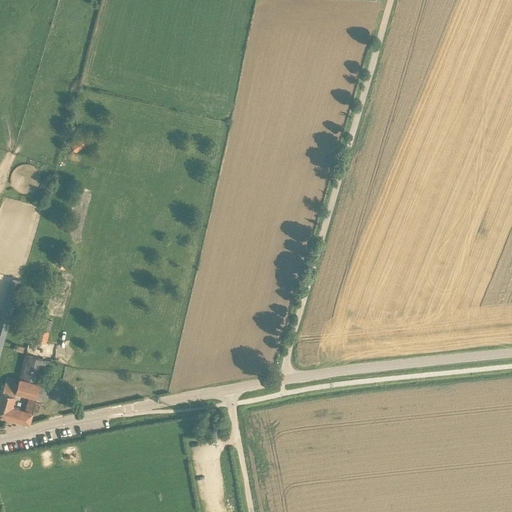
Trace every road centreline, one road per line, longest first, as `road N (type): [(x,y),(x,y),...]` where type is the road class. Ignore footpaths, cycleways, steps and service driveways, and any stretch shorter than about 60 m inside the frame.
road 1 (unclassified): [(285,379),(388,0)]
road 2 (tertiary): [(285,379),(511,352)]
road 3 (unclassified): [(251,511),(226,390)]
